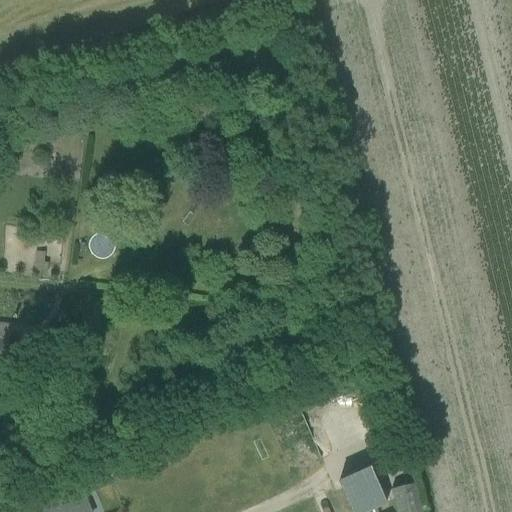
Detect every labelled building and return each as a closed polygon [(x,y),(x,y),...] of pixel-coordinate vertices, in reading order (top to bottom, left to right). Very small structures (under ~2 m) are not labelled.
[(9,325),(0,324),(0,378),(3,379),(9,325)] [(371,470),(339,484),(350,511),(370,511),(386,505),(371,470)] [(90,487),(85,474),(77,477),(83,490),(90,487)] [(390,489),(395,511),(420,511),(414,483),(390,489)] [(81,488),(30,510),(30,511),(89,511),(80,490),(81,489),(81,488)]
